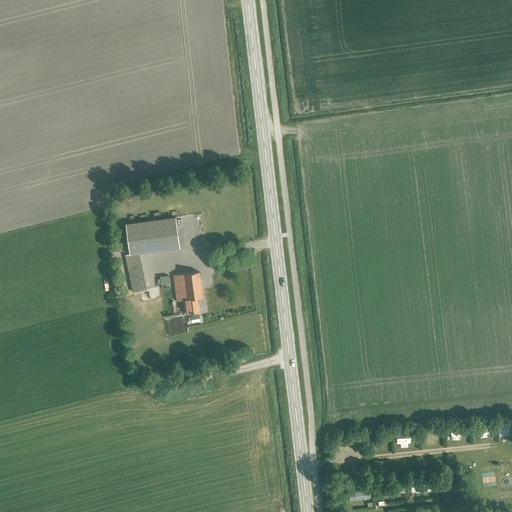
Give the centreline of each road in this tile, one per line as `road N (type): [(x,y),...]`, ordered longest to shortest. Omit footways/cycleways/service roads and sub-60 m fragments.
road 1 (tertiary): [(308,511),(247,0)]
road 2 (track): [(490,445),(302,465)]
